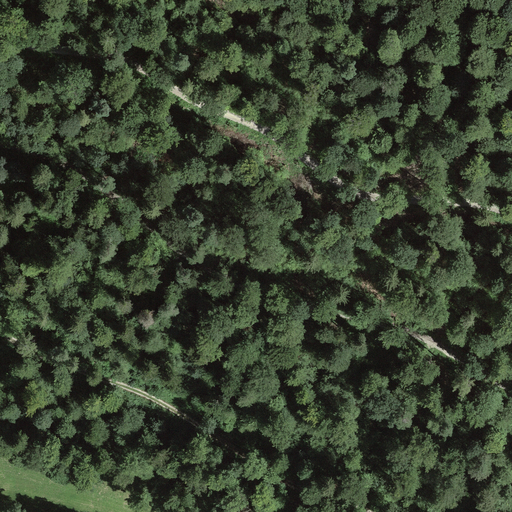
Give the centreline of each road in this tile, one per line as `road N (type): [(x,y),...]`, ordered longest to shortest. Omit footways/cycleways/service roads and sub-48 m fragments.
road 1 (track): [(511,395),(445,350),(364,320),(280,307),(211,278),(55,153),(0,148)]
road 2 (track): [(511,218),(486,204),(352,189),(259,125),(129,62),(25,44),(0,32)]
road 3 (track): [(0,332),(67,375),(147,398),(342,511)]
